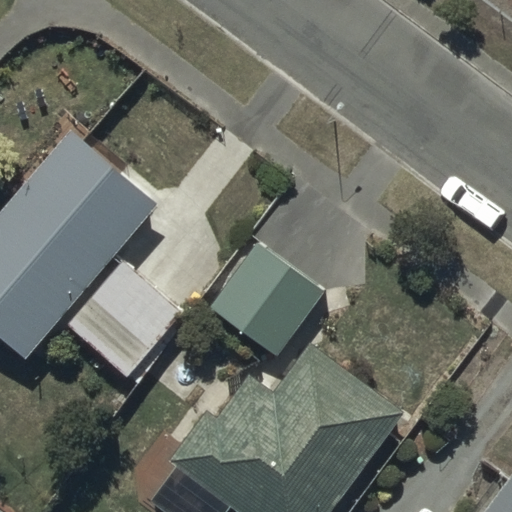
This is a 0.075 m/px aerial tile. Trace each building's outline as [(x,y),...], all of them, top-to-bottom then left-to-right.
[(71,122),(0,204),(0,330),(24,351),(157,198),(71,122)] [(255,233),(206,301),(278,353),(327,285),(255,233)] [(125,255),(67,320),(126,372),(184,307),(125,255)] [(205,406),(169,452),(245,511),(326,511),(408,408),(314,334),(274,385),(252,368),(216,414),(205,406)] [(511,511),(511,463),(477,511),(511,511)]
